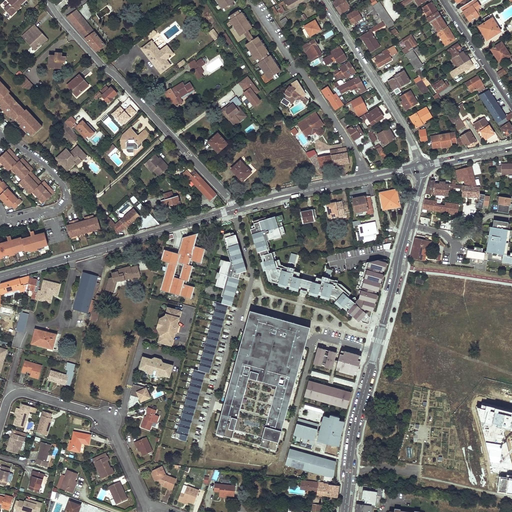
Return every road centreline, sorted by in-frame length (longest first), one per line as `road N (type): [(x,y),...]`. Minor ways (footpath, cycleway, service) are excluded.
road 1 (unclassified): [(344,511),(352,437),(408,224)]
road 2 (residential): [(238,207),(47,0)]
road 3 (secondary): [(238,207),(0,276)]
road 4 (residential): [(148,509),(115,434),(92,412),(20,392),(8,399),(0,423)]
road 5 (residential): [(364,178),(251,0)]
road 6 (residential): [(418,161),(322,0)]
road 7 (residential): [(0,133),(42,160),(67,193),(60,207),(1,221)]
road 8 (secondary): [(364,178),(238,207)]
road 9 (residential): [(442,0),(511,105)]
